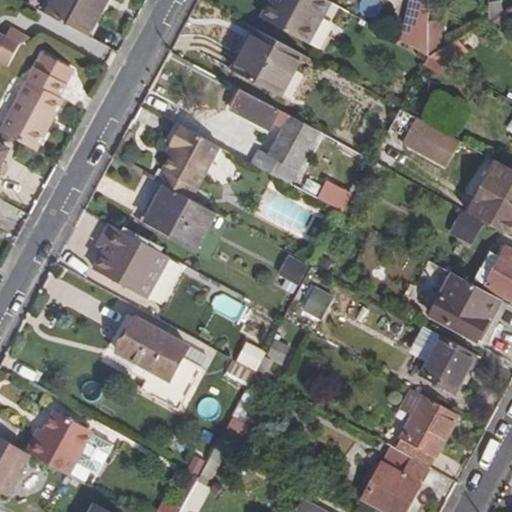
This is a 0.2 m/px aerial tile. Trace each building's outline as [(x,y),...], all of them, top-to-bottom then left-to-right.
[(57,0),(47,18),(87,38),(108,0),(57,0)] [(309,45),(333,2),(328,0),(274,0),(263,20),(309,45)] [(411,0),(404,41),(433,57),(430,0),(411,0)] [(463,0),(463,9),(475,9),(475,0),(463,0)] [(489,21),(501,13),(502,5),(488,6),(489,21)] [(489,21),(499,27),(511,18),(511,12),(509,8),(501,13),(489,21)] [(20,47),(30,41),(9,29),(5,39),(0,35),(0,66),(7,70),(20,47)] [(294,71),(302,55),(257,30),(234,73),(293,105),(308,78),(294,71)] [(2,133),(37,152),(47,134),(44,131),(51,118),(55,120),(65,101),(61,99),(68,86),(52,77),(59,64),(44,55),(2,133)] [(433,57),(430,64),(451,76),(455,69),(433,57)] [(76,73),(59,64),(52,77),(68,86),(76,73)] [(290,185),(319,133),(242,91),(233,108),(271,129),(275,122),(285,127),(271,154),(260,150),(253,165),(290,185)] [(443,163),(456,139),(413,114),(399,138),(443,163)] [(44,131),(47,134),(55,120),(51,118),(44,131)] [(181,126),(176,124),(166,143),(170,145),(181,126)] [(157,182),(167,187),(191,200),(220,147),(181,126),(170,145),(176,148),(171,157),(157,182)] [(176,148),(170,145),(165,155),(171,157),(176,148)] [(0,166),(8,151),(0,146),(0,166)] [(476,185),(511,204),(511,169),(496,160),(491,158),(484,172),(476,185)] [(387,183),(394,173),(372,162),(366,172),(387,183)] [(472,193),(511,215),(511,204),(476,185),(472,193)] [(197,250),(216,214),(191,200),(167,187),(146,223),(197,250)] [(511,215),(472,193),(469,198),(511,221),(511,215)] [(462,211),(511,238),(511,221),(469,198),(462,211)] [(344,214),(339,222),(349,227),(353,218),(344,214)] [(460,214),(450,234),(470,245),(480,225),(460,214)] [(144,300),(168,257),(111,225),(103,240),(110,244),(94,272),(144,300)] [(511,253),(506,250),(500,260),(489,254),(474,281),(511,302),(511,253)] [(291,256),(281,276),(302,286),(312,266),(291,256)] [(489,349),(501,327),(490,320),(501,301),(453,274),(431,317),(489,349)] [(331,300),(316,292),(306,310),(322,318),(331,300)] [(501,327),(511,307),(501,301),(490,320),(501,327)] [(118,353),(136,320),(127,315),(109,348),(118,353)] [(184,347),(136,320),(118,353),(135,362),(130,372),(144,380),(137,391),(175,412),(198,369),(178,357),(184,347)] [(418,380),(453,398),(476,356),(419,325),(408,346),(430,358),(418,380)] [(292,350),(278,343),(269,358),(283,365),(292,350)] [(243,367),(256,374),(264,359),(252,352),(243,367)] [(462,403),(485,361),(476,356),(453,398),(462,403)] [(250,385),(256,374),(243,367),(234,361),(228,373),(250,385)] [(410,459),(428,469),(458,415),(412,390),(401,412),(414,419),(397,452),(410,459)] [(25,453),(31,456),(68,476),(75,465),(94,475),(110,447),(90,436),(92,433),(55,413),(48,426),(44,432),(38,429),(25,453)] [(42,423),(38,429),(44,432),(48,426),(42,423)] [(235,432),(227,426),(221,438),(227,442),(228,439),(231,440),(235,432)] [(25,453),(0,438),(0,493),(8,498),(31,456),(25,453)] [(219,443),(198,479),(196,482),(206,487),(228,446),(219,443)] [(408,461),(410,459),(397,452),(392,449),(364,501),(384,511),(405,511),(427,471),(408,461)] [(319,511),(304,503),(299,511),(319,511)]
